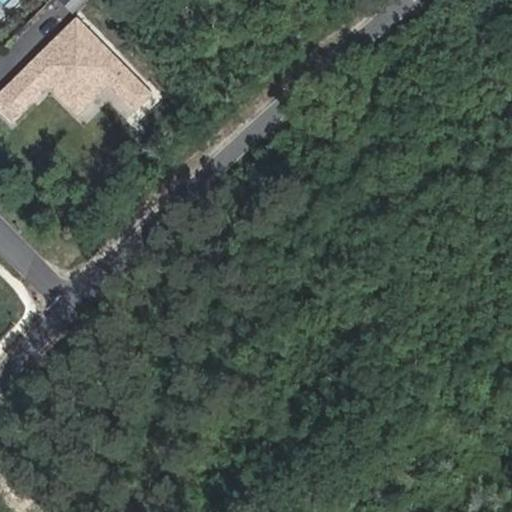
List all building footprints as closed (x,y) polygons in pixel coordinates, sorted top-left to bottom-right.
[(28,66),(48,85),(58,96),(71,84),(88,101),(106,83),(133,110),(149,94),(75,20),(56,38),(59,41),(50,50),(47,47),(28,66)] [(47,47),(50,50),(59,41),(56,38),(47,47)] [(18,76),(37,96),(48,85),(28,66),(18,76)] [(0,94),(0,111),(10,122),(37,96),(18,76),(0,94)] [(71,84),(58,96),(75,113),(88,101),(71,84)]
